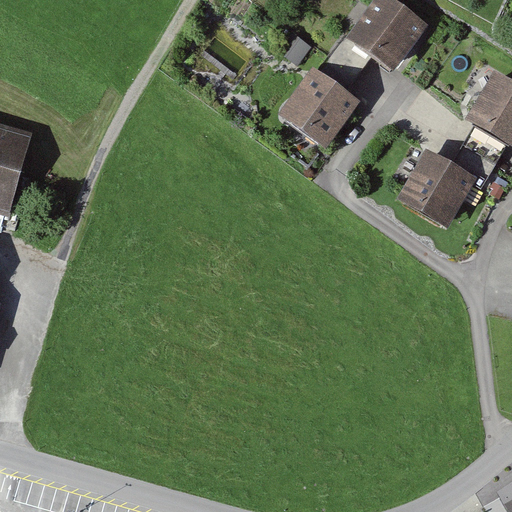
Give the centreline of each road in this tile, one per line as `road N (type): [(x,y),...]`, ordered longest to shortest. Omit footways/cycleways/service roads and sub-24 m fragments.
road 1 (residential): [(436,128),(392,96),(348,157),(342,189),(473,286),(504,454)]
road 2 (track): [(188,0),(121,115),(59,259),(0,455)]
road 3 (tertiary): [(210,511),(0,455)]
